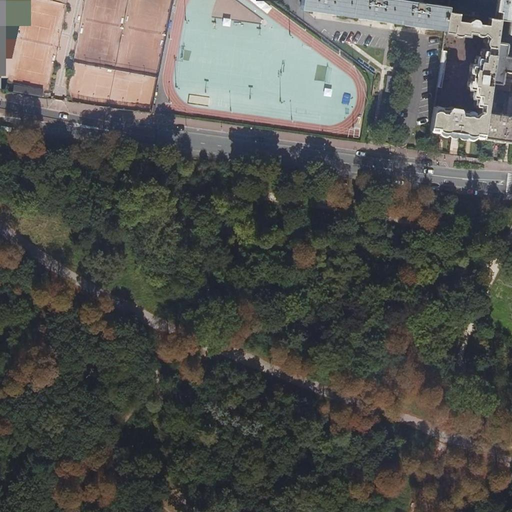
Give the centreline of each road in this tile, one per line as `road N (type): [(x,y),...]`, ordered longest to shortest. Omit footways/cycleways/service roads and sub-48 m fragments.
road 1 (track): [(508,242),(238,193),(208,198),(164,226),(74,165),(0,152)]
road 2 (tertiary): [(511,184),(0,113)]
road 3 (track): [(206,346),(147,486),(125,511)]
